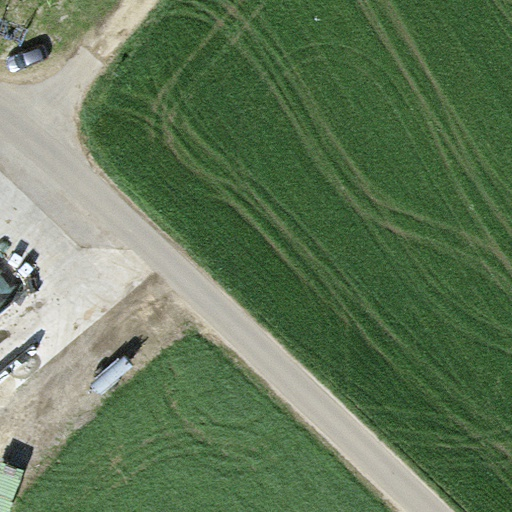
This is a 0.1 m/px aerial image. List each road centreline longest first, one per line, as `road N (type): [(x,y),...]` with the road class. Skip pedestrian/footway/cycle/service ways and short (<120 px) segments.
road 1 (track): [(431,511),(0,117)]
road 2 (track): [(26,135),(143,0)]
